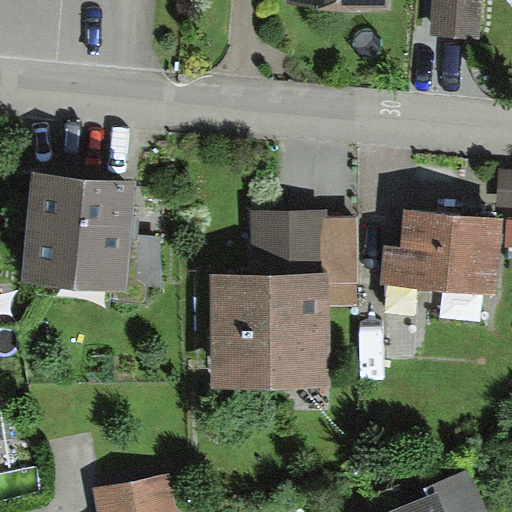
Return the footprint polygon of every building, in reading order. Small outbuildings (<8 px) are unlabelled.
[(434,0),(431,27),(466,31),(469,0),(434,0)] [(124,180),(33,173),(25,267),(116,274),(124,180)] [(493,196),(511,197),(511,178),(495,177),(493,196)] [(485,280),(490,218),(404,211),(399,274),(485,280)] [(317,378),(316,213),(255,213),(256,272),(214,273),(214,378),(317,378)] [(155,281),(156,236),(138,235),(138,281),(155,281)] [(478,511),(465,476),(372,511),(478,511)] [(161,511),(156,480),(98,490),(101,511),(161,511)]
